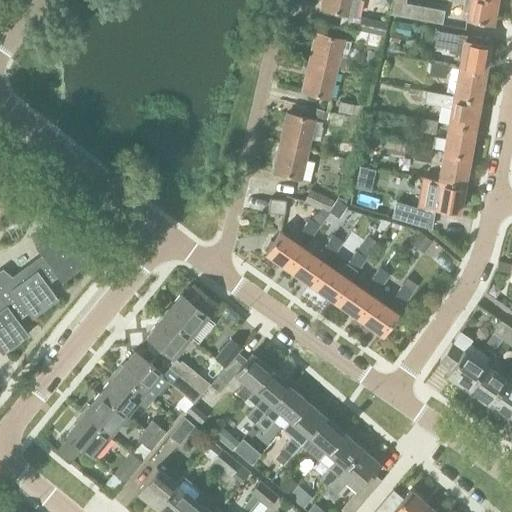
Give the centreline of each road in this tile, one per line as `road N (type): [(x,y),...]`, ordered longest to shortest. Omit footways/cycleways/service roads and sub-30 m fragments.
road 1 (residential): [(219,266),(281,0)]
road 2 (residential): [(0,444),(107,304),(148,233)]
road 3 (residential): [(394,395),(478,264),(501,202)]
road 4 (residential): [(394,395),(219,266)]
road 5 (residential): [(148,233),(0,102)]
road 6 (residential): [(511,482),(394,395)]
